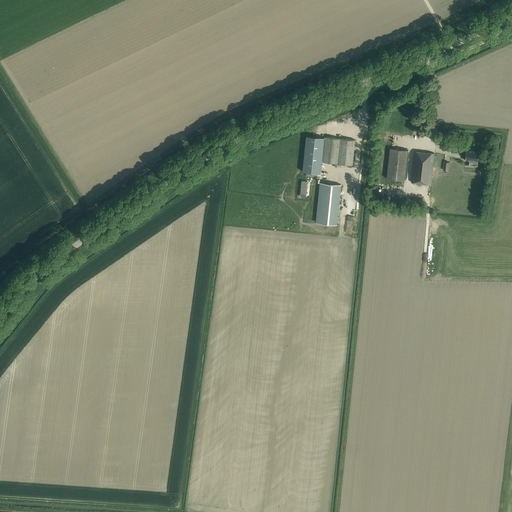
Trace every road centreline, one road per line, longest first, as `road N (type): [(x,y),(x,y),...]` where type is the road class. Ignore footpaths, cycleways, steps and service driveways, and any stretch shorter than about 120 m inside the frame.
road 1 (tertiary): [(0,319),(60,256),(202,158),(373,80)]
road 2 (tertiary): [(373,80),(511,21)]
road 3 (unclassified): [(373,80),(411,77),(511,30)]
